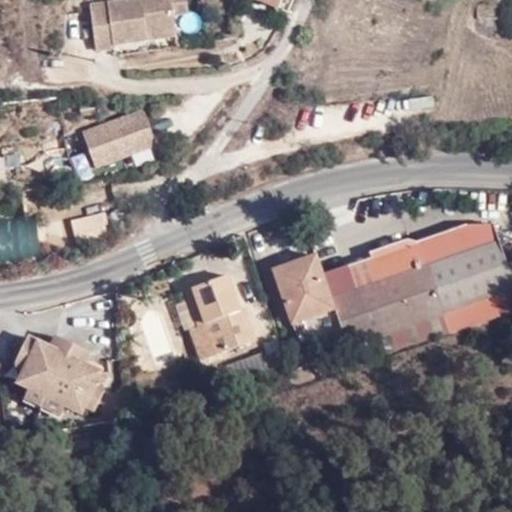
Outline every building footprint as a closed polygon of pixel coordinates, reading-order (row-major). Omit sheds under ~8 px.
[(118,44),(109,0),(99,0),(90,1),(95,50),(112,48),(111,45),(118,44)] [(171,0),(109,0),(118,44),(148,41),(147,31),(175,27),(174,15),(171,0)] [(187,0),(171,0),(174,15),(189,14),(187,0)] [(147,31),(148,41),(176,38),(175,27),(147,31)] [(68,136),(78,172),(141,155),(130,119),(68,136)] [(68,139),(40,143),(45,179),(73,175),(68,139)] [(76,241),(108,236),(103,209),(71,215),(76,241)] [(39,218),(0,220),(0,261),(41,259),(39,218)] [(349,345),(445,314),(444,308),(511,285),(511,271),(497,226),(458,227),(323,271),(317,254),(274,269),(300,343),(331,333),(334,341),(347,337),(349,345)] [(205,322),(215,354),(257,339),(245,308),(241,309),(234,312),(231,304),(239,302),(229,274),(186,290),(198,325),(205,322)] [(445,314),(453,332),(496,316),(511,307),(511,285),(444,308),(445,314)] [(234,312),(241,309),(239,302),(231,304),(234,312)] [(205,358),(215,354),(205,322),(198,325),(194,327),(205,358)] [(68,398),(85,407),(93,411),(105,388),(96,383),(102,373),(83,364),(89,352),(56,335),(50,348),(29,337),(14,367),(24,372),(19,383),(28,387),(65,406),(68,398)] [(60,416),(64,406),(65,406),(28,387),(23,398),(60,416)] [(82,414),(85,407),(68,398),(65,406),(64,406),(82,414)]
